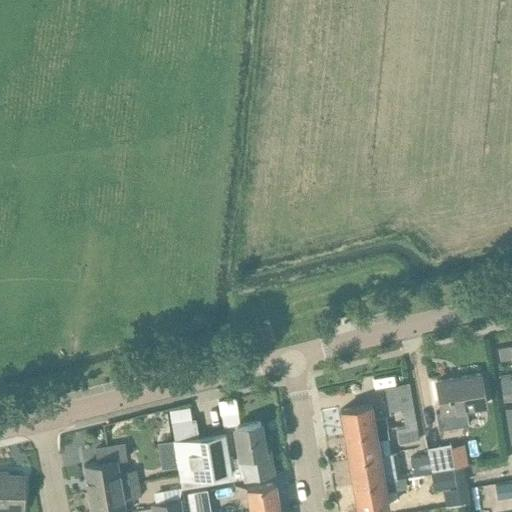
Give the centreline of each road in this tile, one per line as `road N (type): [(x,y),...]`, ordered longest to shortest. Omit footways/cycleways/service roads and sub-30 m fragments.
road 1 (residential): [(40,423),(292,361)]
road 2 (residential): [(292,361),(511,305)]
road 3 (residential): [(318,511),(292,361)]
